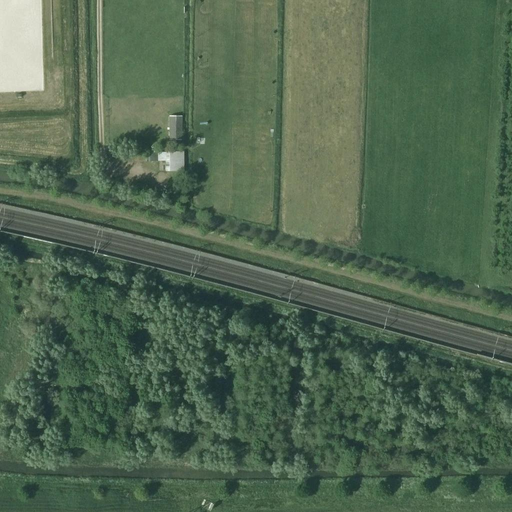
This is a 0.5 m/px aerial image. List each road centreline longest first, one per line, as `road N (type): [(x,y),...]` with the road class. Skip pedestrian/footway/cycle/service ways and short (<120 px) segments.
road 1 (track): [(0,255),(511,389)]
road 2 (track): [(0,190),(113,211),(511,318)]
